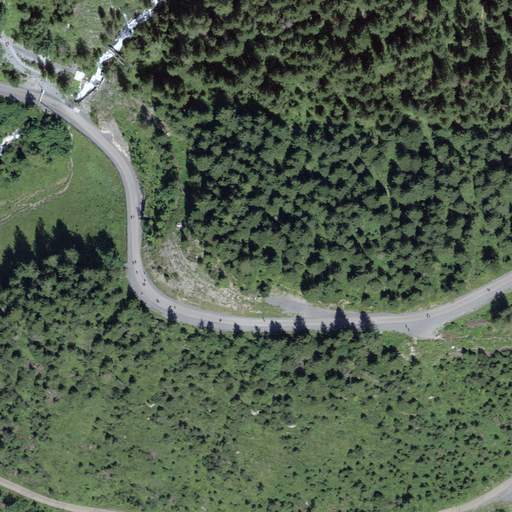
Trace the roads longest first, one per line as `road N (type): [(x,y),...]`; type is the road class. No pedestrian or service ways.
road 1 (track): [(135,223),(134,261),(146,290),(171,307),(233,321),(415,318),(511,279)]
road 2 (track): [(135,223),(126,173),(55,105)]
